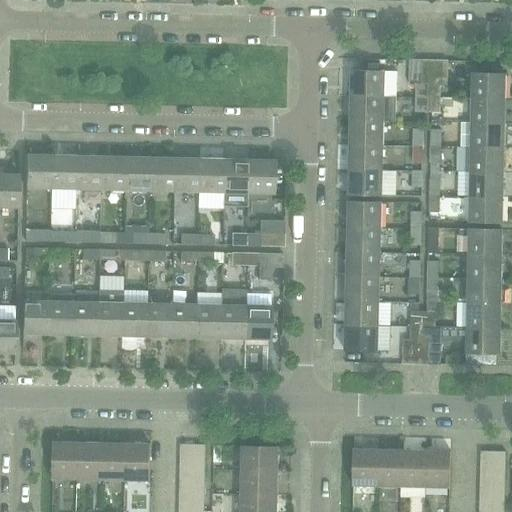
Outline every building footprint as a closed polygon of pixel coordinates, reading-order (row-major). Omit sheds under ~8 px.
[(423,61),(410,60),(409,84),(416,84),(422,84),(423,61)] [(435,61),(423,61),(422,84),(428,85),(434,85),(435,61)] [(447,61),(435,61),(434,85),(440,85),(447,85),(447,61)] [(351,71),(350,96),(384,97),(385,72),(351,71)] [(472,74),(471,99),(505,100),(506,74),(472,74)] [(422,84),(416,84),(416,98),(428,98),(428,85),(422,84)] [(434,85),(428,85),(428,98),(440,99),(440,85),(434,85)] [(384,97),(350,96),(350,121),(384,122),(396,122),(396,98),(384,98),(384,97)] [(428,98),(416,98),(416,112),(428,112),(428,98)] [(440,99),(428,98),(428,112),(440,113),(440,99)] [(505,100),(471,99),(471,123),(505,124),(505,100)] [(384,122),(350,121),(349,145),(383,146),(384,122)] [(505,124),(471,123),(470,148),(504,149),(505,124)] [(413,130),(413,147),(423,147),(423,130),(413,130)] [(431,130),(431,147),(441,147),(441,130),(431,130)] [(383,146),(349,145),(349,170),(382,171),(383,146)] [(423,147),(413,147),(412,163),(422,164),(423,147)] [(441,147),(431,147),(430,164),(440,164),(441,147)] [(504,149),(470,148),(470,173),(504,173),(504,149)] [(26,189),(51,189),(52,155),(26,155),(26,189)] [(76,156),(52,155),(51,189),(76,190),(76,156)] [(101,157),(76,156),(76,190),(100,190),(101,157)] [(125,157),(101,157),(100,190),(125,191),(125,157)] [(150,158),(125,157),(125,191),(149,192),(150,158)] [(175,158),(150,158),(149,192),(174,192),(175,158)] [(199,159),(175,158),(174,192),(198,193),(199,159)] [(224,159),(199,159),(198,193),(223,193),(224,159)] [(248,160),(224,159),(223,193),(247,194),(248,160)] [(273,161),(248,160),(247,194),(272,194),(273,161)] [(382,171),(349,170),(348,195),(382,196),(382,171)] [(412,188),(422,188),(422,171),(412,171),(412,188)] [(504,173),(470,173),(469,197),(503,198),(504,173)] [(18,175),(0,174),(0,208),(17,209),(18,175)] [(430,179),(429,196),(440,196),(440,180),(430,179)] [(440,196),(429,196),(429,213),(439,213),(440,196)] [(503,198),(469,197),(469,222),(503,223),(503,198)] [(348,202),(347,227),(381,228),(382,203),(348,202)] [(411,212),(411,229),(421,229),(421,212),(411,212)] [(260,221),(260,234),(284,234),(284,222),(260,221)] [(381,228),(347,227),(347,252),(380,253),(381,228)] [(421,229),(411,229),(410,246),(420,246),(421,229)] [(459,236),(468,236),(468,255),(502,255),(503,230),(459,229),(459,236)] [(50,231),(33,231),(25,231),(25,241),(50,242),(50,231)] [(50,242),(75,242),(75,232),(50,231),(50,242)] [(99,233),(82,232),(82,242),(99,243),(99,233)] [(116,233),(99,233),(99,243),(116,243),(116,233)] [(148,234),(131,233),(131,243),(148,244),(148,234)] [(165,234),(148,234),(148,244),(165,244),(165,234)] [(180,234),(180,244),(197,245),(197,235),(180,234)] [(231,246),(246,246),(246,234),(232,234),(231,246)] [(260,234),(246,234),(246,246),(259,246),(260,234)] [(284,234),(260,234),(259,246),(283,247),(284,234)] [(214,235),(197,235),(197,245),(214,245),(214,235)] [(439,237),(428,237),(428,254),(438,254),(439,237)] [(50,249),(33,249),(33,259),(49,259),(50,249)] [(67,249),(50,249),(49,259),(66,260),(67,249)] [(99,250),(82,250),(82,260),(98,260),(99,250)] [(115,251),(99,250),(98,260),(115,261),(115,251)] [(148,251),(131,251),(131,261),(148,261),(148,251)] [(165,252),(148,251),(148,261),(165,262),(165,252)] [(197,252),(180,252),(180,262),(196,262),(197,252)] [(214,253),(197,252),(196,262),(214,263),(214,253)] [(380,253),(347,252),(346,276),(380,277),(380,253)] [(231,265),(245,266),(245,254),(231,253),(231,265)] [(259,254),(245,254),(245,266),(259,266),(259,254)] [(283,254),(259,254),(259,266),(259,267),(283,267),(283,254)] [(502,255),(468,255),(468,279),(502,280),(502,255)] [(410,261),(409,278),(419,278),(420,261),(410,261)] [(428,261),(427,278),(438,278),(439,262),(428,261)] [(283,267),(259,267),(259,279),(282,280),(283,267)] [(90,269),(90,280),(111,281),(111,270),(90,269)] [(380,277),(346,276),(345,301),(379,302),(380,277)] [(419,278),(409,278),(409,295),(419,295),(419,278)] [(438,278),(427,278),(427,303),(445,303),(447,303),(447,290),(438,290),(438,278)] [(502,280),(468,279),(467,304),(501,304),(502,280)] [(97,290),(97,302),(96,336),(121,337),(122,303),(122,291),(97,290)] [(48,294),(48,301),(47,335),(72,336),(73,302),(73,295),(48,294)] [(22,335),(47,335),(48,301),(23,301),(22,335)] [(379,302),(345,301),(345,325),(379,326),(379,302)] [(97,302),(73,302),(72,336),(96,336),(97,302)] [(146,304),(122,303),(121,337),(145,338),(146,304)] [(445,303),(427,303),(427,312),(435,312),(435,313),(444,313),(445,303)] [(171,304),(146,304),(145,338),(170,338),(171,304)] [(195,305),(171,304),(170,338),(195,339),(195,305)] [(501,304),(467,304),(467,328),(501,329),(501,304)] [(220,305),(195,305),(195,339),(219,339),(220,305)] [(245,306),(220,305),(219,339),(244,340),(245,306)] [(270,306),(245,306),(244,340),(269,340),(270,306)] [(411,312),(410,326),(422,327),(423,312),(411,312)] [(427,312),(423,312),(422,327),(434,327),(435,313),(435,312),(427,312)] [(15,320),(0,319),(0,354),(14,354),(15,320)] [(379,326),(345,325),(344,350),(378,351),(379,326)] [(422,327),(410,326),(410,340),(416,340),(422,340),(422,327)] [(434,327),(422,327),(422,340),(428,341),(434,341),(434,327)] [(501,329),(467,328),(466,353),(500,354),(501,329)] [(403,340),(403,344),(403,364),(415,364),(416,340),(410,340),(403,340)] [(422,340),(416,340),(415,364),(428,365),(428,341),(422,340)] [(434,341),(428,341),(428,365),(441,365),(441,341),(434,341)] [(79,442),(53,442),(52,479),(78,480),(79,442)] [(102,443),(79,442),(78,480),(101,480),(102,443)] [(127,443),(102,443),(101,480),(126,481),(127,443)] [(150,444),(127,443),(126,481),(149,482),(150,444)] [(205,445),(180,445),(180,458),(205,459),(205,445)] [(242,446),(242,447),(241,470),(279,471),(279,447),(242,446)] [(378,449),(353,449),(353,486),(377,487),(378,449)] [(402,450),(378,449),(377,487),(401,488),(402,450)] [(426,450),(402,450),(401,488),(425,488),(426,450)] [(451,451),(426,450),(425,488),(450,489),(451,451)] [(507,452),(481,452),(480,465),(506,466),(507,452)] [(205,459),(180,458),(180,470),(205,471),(205,459)] [(506,466),(480,465),(480,477),(506,478),(506,466)] [(205,471),(180,470),(179,481),(205,482),(205,471)] [(279,471),(241,470),(240,494),(278,495),(279,471)] [(506,478),(480,477),(480,488),(506,489),(506,478)] [(205,482),(179,481),(179,493),(204,494),(205,482)] [(506,489),(480,488),(479,500),(505,501),(506,489)] [(204,494),(179,493),(179,505),(204,506),(204,494)] [(277,511),(278,495),(240,494),(240,511),(277,511)] [(505,511),(505,501),(479,500),(479,511),(481,511),(505,511)]
